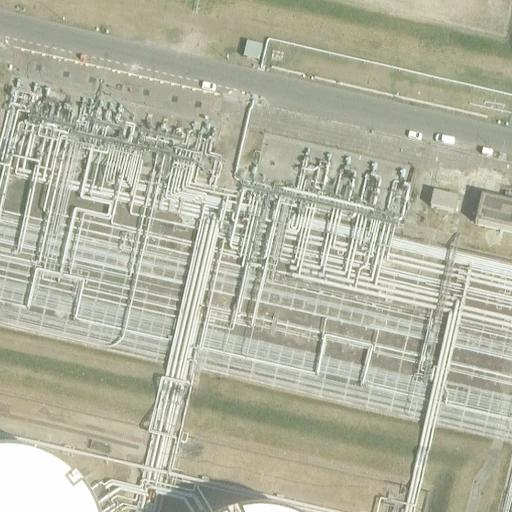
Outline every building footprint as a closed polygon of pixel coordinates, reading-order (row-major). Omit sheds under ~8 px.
[(273,152),(264,149),(264,152),(262,153),(257,177),(266,179),(273,152)] [(451,175),(449,187),(486,195),(488,183),(451,175)] [(497,203),(480,199),(474,226),(511,234),(511,191),(501,189),(497,203)] [(455,215),(458,200),(433,195),(430,209),(455,215)] [(0,511),(106,511),(92,480),(44,449),(0,449),(0,511)]
